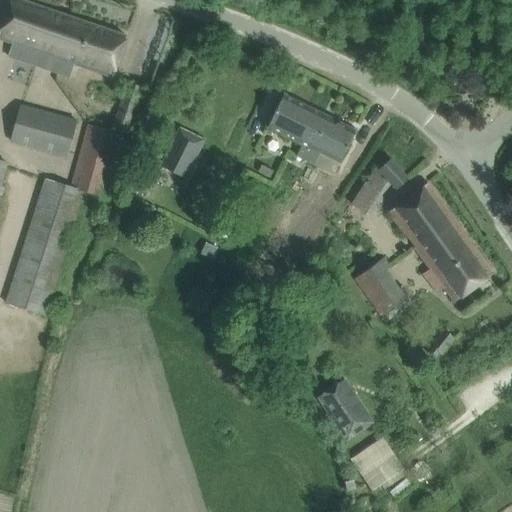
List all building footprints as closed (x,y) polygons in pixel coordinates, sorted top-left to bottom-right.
[(20,0),(10,0),(5,16),(0,31),(0,39),(39,52),(35,65),(58,73),(63,60),(112,77),(126,36),(20,0)] [(142,88),(127,83),(112,128),(126,134),(142,88)] [(459,95),(461,95),(471,94),(470,86),(468,85),(461,85),(458,87),(459,95)] [(267,127),(302,144),(306,134),(311,136),(313,132),(318,134),(322,124),(323,124),(327,116),(283,95),(267,127)] [(10,143),(68,157),(77,118),(20,104),(10,143)] [(339,162),(346,148),(355,130),(327,116),(323,124),(322,124),(318,134),(313,132),(311,136),(306,134),(302,144),(296,155),(333,174),(339,162)] [(104,197),(121,134),(88,125),(69,187),(45,179),(4,304),(44,317),(80,208),(86,210),(90,194),(104,197)] [(173,142),(161,166),(184,178),(197,154),(173,142)] [(390,159),(378,169),(396,189),(408,178),(390,159)] [(269,179),(273,171),(261,165),(257,173),(269,179)] [(454,301),(493,273),(427,183),(388,211),(454,301)] [(309,208),(317,213),(325,200),(318,196),(309,208)] [(384,316),(407,300),(381,262),(354,281),(381,318),(384,316)] [(439,353),(441,355),(454,339),(443,331),(430,345),(432,347),(427,352),(435,358),(439,353)] [(375,423),(345,379),(316,399),(346,443),(375,423)] [(360,455),(371,471),(393,455),(382,439),(360,455)] [(409,475),(390,488),(395,495),(414,483),(409,475)]
